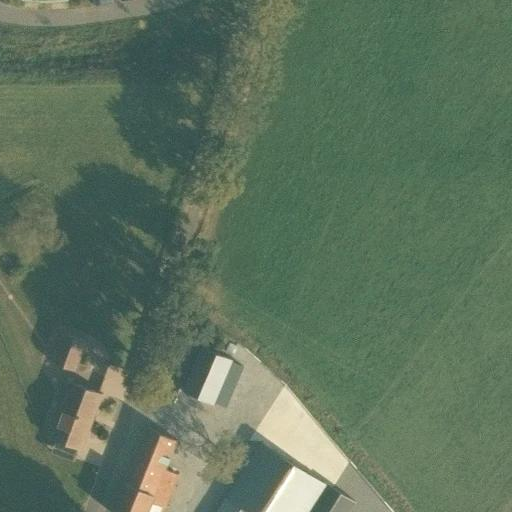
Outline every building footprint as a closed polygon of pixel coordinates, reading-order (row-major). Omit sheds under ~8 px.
[(64,332),(52,362),(75,370),(86,340),(64,332)] [(202,346),(183,391),(214,404),(233,360),(202,346)] [(102,393),(99,392),(70,381),(50,438),(82,450),(102,393)] [(124,483),(111,511),(147,511),(152,502),(165,507),(178,474),(165,469),(177,440),(147,426),(124,483)] [(226,497),(216,511),(305,511),(324,482),(261,443),(226,497)] [(306,511),(349,511),(356,502),(325,482),(306,511)]
